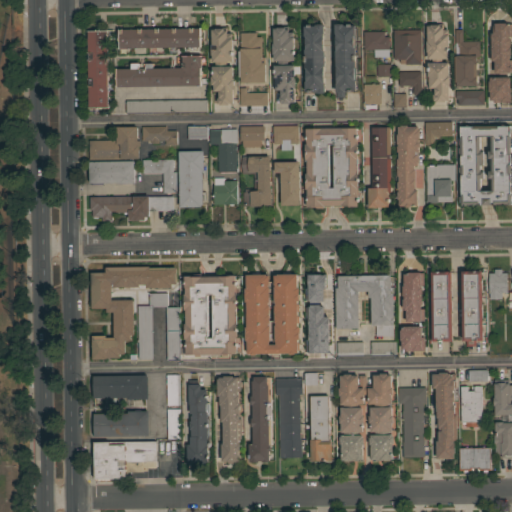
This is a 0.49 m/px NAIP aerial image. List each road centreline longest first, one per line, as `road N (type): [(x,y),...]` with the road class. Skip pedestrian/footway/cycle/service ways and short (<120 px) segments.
road 1 (primary): [(35,0),(45,511)]
road 2 (primary): [(73,511),(65,0)]
road 3 (residential): [(40,247),(511,235)]
road 4 (residential): [(45,499),(511,493)]
